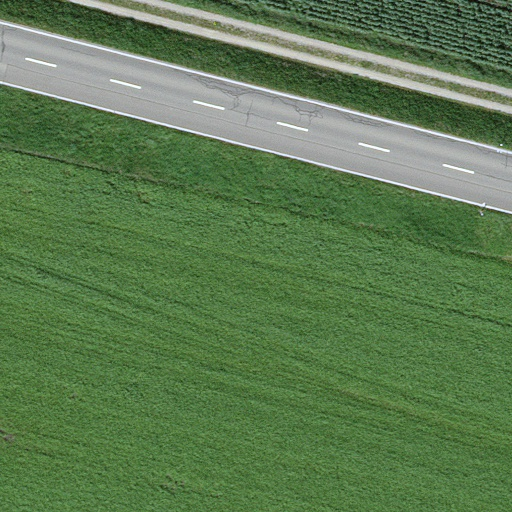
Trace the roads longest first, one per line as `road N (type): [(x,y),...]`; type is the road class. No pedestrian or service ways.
road 1 (secondary): [(0,54),(511,184)]
road 2 (track): [(94,0),(511,107)]
